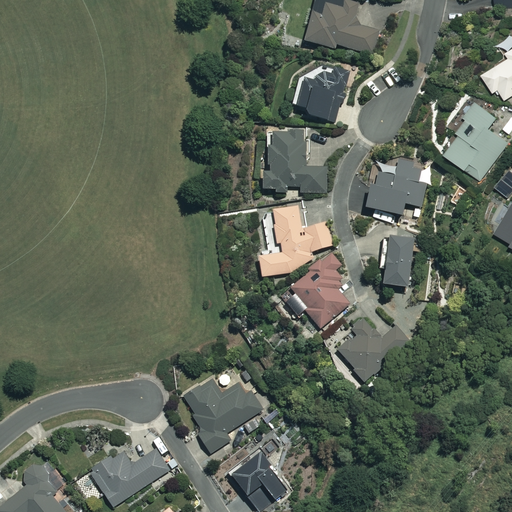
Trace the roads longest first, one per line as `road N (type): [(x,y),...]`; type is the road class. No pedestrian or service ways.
road 1 (residential): [(140,400),(73,399),(20,419),(0,437)]
road 2 (residential): [(381,123),(421,70),(434,0)]
